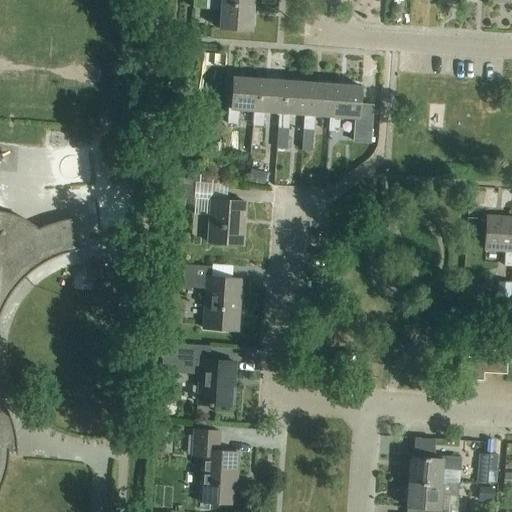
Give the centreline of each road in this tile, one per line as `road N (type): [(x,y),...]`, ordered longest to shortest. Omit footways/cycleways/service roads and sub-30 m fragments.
road 1 (residential): [(364,410),(274,397),(289,191)]
road 2 (residential): [(511,48),(313,35),(315,0)]
road 3 (residential): [(511,418),(364,410)]
